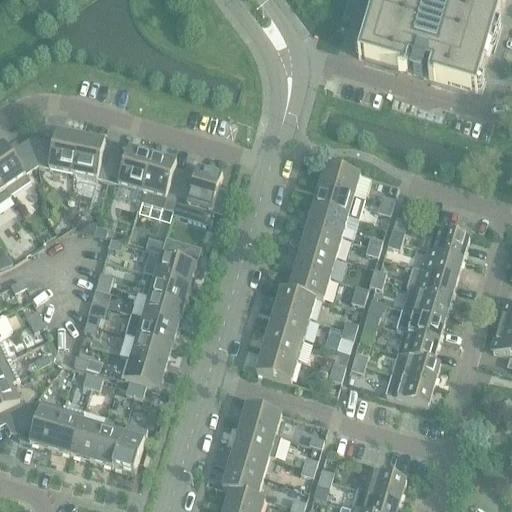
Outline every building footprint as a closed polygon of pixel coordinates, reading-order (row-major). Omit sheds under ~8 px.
[(376,0),(375,4),(358,60),(479,96),(481,97),(486,82),(481,81),(489,53),(494,54),(502,27),(498,25),(505,0),(376,0)] [(54,146),(32,141),(38,170),(73,177),(81,140),(56,135),(54,146)] [(105,145),(81,140),(73,177),(97,182),(107,186),(115,159),(102,156),(105,145)] [(0,149),(0,185),(5,193),(10,200),(30,186),(25,179),(38,170),(32,141),(31,141),(10,156),(3,147),(0,149)] [(125,162),(115,159),(107,186),(142,196),(153,159),(128,152),(125,162)] [(176,166),(153,159),(142,196),(143,196),(140,206),(165,213),(168,203),(176,206),(184,180),(173,177),(176,169),(176,166)] [(326,169),(319,190),(354,200),(364,203),(370,182),(326,169)] [(195,183),(184,180),(176,206),(212,216),(219,192),(222,179),(198,172),(195,183)] [(4,193),(5,193),(0,185),(0,210),(11,203),(4,193)] [(319,190),(313,211),(348,221),(354,200),(319,190)] [(219,192),(212,216),(223,219),(229,195),(219,192)] [(382,200),(380,208),(392,212),(395,204),(382,200)] [(390,220),(392,212),(380,208),(378,217),(390,220)] [(313,211),(307,232),(342,242),(348,221),(313,211)] [(83,227),(81,235),(93,238),(97,226),(90,224),(83,227)] [(307,232),(301,252),(336,263),(342,242),(307,232)] [(435,232),(429,254),(463,264),(470,242),(435,232)] [(392,234),(390,242),(402,246),(405,237),(392,234)] [(370,241),(367,249),(380,253),(382,244),(370,241)] [(166,242),(162,259),(179,264),(173,254),(166,242)] [(400,254),(402,246),(390,242),(387,250),(400,254)] [(121,255),(123,247),(111,243),(108,252),(121,255)] [(2,249),(0,250),(0,270),(2,273),(13,265),(2,249)] [(378,261),(380,253),(367,249),(365,257),(378,261)] [(301,252),(295,273),(330,283),(336,263),(301,252)] [(429,254),(423,274),(457,284),(463,264),(429,254)] [(150,256),(144,277),(156,280),(190,290),(196,269),(179,264),(162,259),(150,256)] [(409,293),(417,295),(451,305),(457,284),(423,274),(414,272),(408,292),(409,293)] [(323,305),(330,283),(295,273),(289,294),(316,303),(323,305)] [(374,274),(372,282),(383,285),(386,277),(374,274)] [(101,277),(98,286),(111,289),(113,281),(101,277)] [(142,299),(149,301),(184,311),(190,290),(156,280),(144,277),(141,285),(146,286),(142,299)] [(381,293),(383,285),(372,282),(369,290),(381,293)] [(11,290),(15,298),(26,292),(23,285),(11,290)] [(108,297),(111,289),(98,286),(96,294),(108,297)] [(368,293),(356,289),(350,306),(363,310),(368,293)] [(281,292),(275,314),(310,324),(316,303),(289,294),(289,295),(281,292)] [(409,293),(403,313),(445,326),(451,305),(417,295),(409,293)] [(138,298),(132,318),(178,332),(184,311),(149,301),(142,299),(138,298)] [(511,309),(507,308),(500,332),(511,335),(511,309)] [(395,334),(404,336),(439,347),(445,326),(403,313),(402,313),(395,334)] [(275,314),(269,334),(303,345),(310,324),(275,314)] [(26,322),(30,330),(42,324),(38,316),(26,322)] [(367,316),(365,325),(378,328),(380,320),(367,316)] [(132,318),(126,339),(172,352),(178,332),(132,318)] [(89,319),(86,327),(98,331),(101,322),(89,319)] [(45,332),(42,324),(30,330),(34,337),(45,332)] [(345,325),(343,334),(355,337),(358,328),(345,325)] [(375,337),(378,328),(365,325),(363,333),(375,337)] [(96,339),(98,331),(86,327),(84,335),(96,339)] [(511,335),(500,332),(493,356),(511,361),(511,335)] [(269,334),(263,355),(297,365),(303,345),(269,334)] [(353,345),(355,337),(343,334),(340,342),(353,345)] [(404,336),(398,357),(433,367),(439,347),(404,336)] [(131,362),(131,363),(166,373),(172,352),(126,339),(120,359),(131,362)] [(0,344),(0,368),(10,364),(0,344)] [(291,387),(297,365),(263,355),(256,377),(291,387)] [(441,369),(433,367),(398,357),(392,378),(435,390),(441,369)] [(356,358),(353,366),(366,370),(366,369),(367,364),(368,362),(356,358)] [(39,373),(51,367),(47,359),(35,365),(39,373)] [(86,373),(89,364),(76,361),(74,369),(86,373)] [(159,394),(166,373),(131,363),(125,384),(159,394)] [(322,366),(320,372),(330,375),(334,364),(327,363),(322,366)] [(19,383),(10,364),(0,368),(0,392),(10,388),(19,383)] [(28,368),(28,373),(32,376),(39,373),(35,365),(28,368)] [(363,378),(366,370),(353,366),(351,374),(363,378)] [(333,367),(331,375),(343,379),(346,371),(333,367)] [(341,387),(343,379),(331,375),(329,384),(341,387)] [(428,412),(435,390),(392,378),(386,399),(428,412)] [(83,391),(91,394),(95,381),(87,379),(83,391)] [(104,384),(95,381),(91,394),(100,396),(104,384)] [(126,398),(134,401),(137,389),(129,387),(126,398)] [(0,430),(6,427),(10,436),(29,414),(24,404),(19,406),(10,388),(0,392),(0,430)] [(147,392),(137,389),(134,401),(143,404),(147,392)] [(38,417),(29,414),(10,436),(11,436),(31,442),(30,447),(51,453),(63,411),(42,405),(38,417)] [(247,408),(241,430),(275,440),(281,418),(247,408)] [(84,418),(63,411),(51,453),(72,460),(84,418)] [(105,424),(84,418),(72,460),(92,466),(103,431),(105,424)] [(126,428),(123,437),(113,472),(134,478),(147,434),(126,428)] [(241,430),(235,450),(269,460),(275,440),(241,430)] [(123,437),(103,431),(92,466),(113,472),(123,437)] [(321,453),(324,445),(312,441),(309,449),(321,453)] [(235,450),(229,471),(263,481),(269,460),(235,450)] [(305,462),(303,470),(315,474),(318,466),(305,462)] [(313,483),(315,474),(303,470),(300,479),(313,483)] [(222,493),(230,495),(230,494),(257,502),(257,501),(263,481),(229,471),(222,493)] [(322,474),(319,482),(332,486),(334,477),(322,474)] [(372,474),(365,496),(400,506),(406,484),(372,474)] [(329,494),(332,486),(319,482),(317,490),(329,494)] [(262,511),(265,503),(257,501),(257,502),(230,494),(230,495),(224,511),(262,511)] [(397,511),(400,506),(365,496),(360,511),(397,511)] [(293,503),(290,511),(291,511),(303,511),(305,507),(293,503)]
